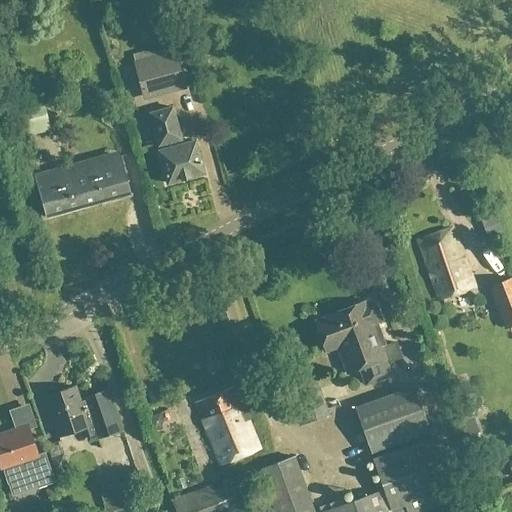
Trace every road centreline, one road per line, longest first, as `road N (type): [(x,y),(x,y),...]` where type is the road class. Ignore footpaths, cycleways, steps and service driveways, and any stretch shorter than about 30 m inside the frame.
road 1 (unclassified): [(0,343),(511,87)]
road 2 (track): [(74,306),(157,511)]
